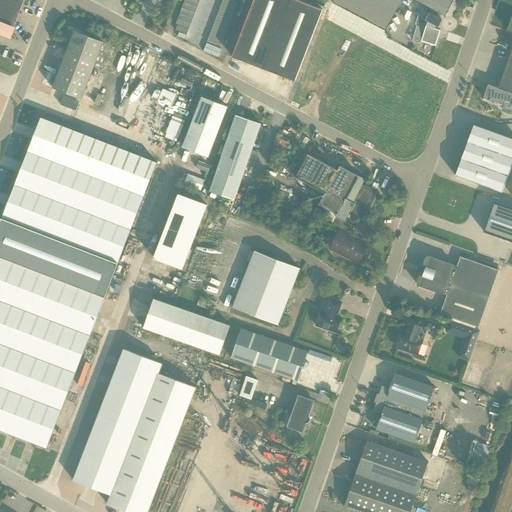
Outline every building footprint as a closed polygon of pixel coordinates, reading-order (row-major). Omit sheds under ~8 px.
[(22,0),(0,0),(0,33),(8,37),(22,0)] [(235,2),(229,0),(222,0),(222,3),(235,8),(237,3),(235,2)] [(323,9),(298,0),(253,0),(232,56),(295,81),(323,9)] [(339,0),(335,12),(354,19),(353,21),(372,28),(372,30),(390,36),(403,0),(405,0),(427,8),(435,11),(446,15),(451,0),(339,0)] [(197,7),(184,2),(182,7),(195,12),(197,7)] [(235,8),(222,3),(219,9),(233,14),(235,8)] [(195,12),(182,7),(180,13),(193,18),(195,12)] [(413,37),(413,39),(414,42),(416,43),(419,43),(421,42),(422,40),(436,44),(440,30),(435,28),(436,25),(438,27),(442,20),(434,15),(435,11),(427,8),(426,11),(424,13),(419,12),(415,24),(417,25),(413,37)] [(233,14),(219,9),(217,14),(230,19),(233,14)] [(193,18),(180,13),(178,18),(191,23),(193,18)] [(230,19),(217,14),(215,20),(228,25),(230,19)] [(191,23),(178,18),(176,24),(177,25),(189,29),(191,23)] [(228,25),(215,20),(213,26),(226,31),(228,25)] [(177,25),(175,30),(187,35),(189,29),(177,25)] [(226,31),(213,26),(211,31),(224,36),(226,31)] [(81,99),(103,42),(75,31),(53,87),(81,99)] [(224,36),(211,31),(209,37),(222,42),(224,36)] [(222,42),(209,37),(207,42),(220,47),(222,42)] [(511,62),(508,61),(498,88),(488,84),(483,98),(503,105),(505,101),(511,103),(511,62)] [(227,106),(202,96),(182,147),(208,156),(227,106)] [(261,123),(236,115),(209,191),(234,200),(261,123)] [(0,223),(0,256),(62,280),(105,297),(118,262),(131,229),(144,196),(157,162),(41,117),(28,151),(15,184),(2,218),(0,223)] [(511,164),(511,138),(474,125),(455,175),(502,192),(511,164)] [(361,187),(359,189),(352,202),(346,198),(331,225),(340,230),(331,248),(358,262),(368,244),(350,235),(354,226),(346,221),(350,213),(363,220),(375,198),(376,195),(375,192),(373,190),(366,187),(363,187),(361,187)] [(207,205),(179,194),(154,257),(183,268),(207,205)] [(511,209),(494,203),(484,232),(511,241),(511,209)] [(278,324),(300,268),(255,250),(233,307),(278,324)] [(0,428),(47,447),(105,297),(0,256),(0,428)] [(457,266),(429,256),(419,286),(447,295),(440,313),(479,327),(499,270),(460,256),(457,266)] [(199,281),(186,277),(185,281),(198,285),(199,281)] [(220,354),(230,325),(154,298),(144,327),(220,354)] [(341,302),(330,298),(325,312),(321,310),(316,325),(337,332),(342,317),(337,316),(341,302)] [(428,322),(411,316),(407,327),(409,328),(407,333),(402,331),(396,346),(417,354),(428,322)] [(480,330),(450,319),(445,331),(464,338),(457,357),(469,361),(480,330)] [(298,380),(308,352),(241,329),(231,357),(298,380)] [(162,363),(124,349),(73,480),(111,494),(158,372),(162,363)] [(158,372),(111,494),(107,504),(129,511),(147,511),(196,387),(158,372)] [(374,411),(382,414),(376,429),(414,442),(434,387),(396,373),(391,388),(382,385),(374,411)] [(258,380),(246,376),(239,395),(251,399),(258,380)] [(314,400),(299,395),(288,426),(303,431),(306,423),(307,423),(308,422),(309,422),(310,421),(310,420),(310,419),(311,418),(310,417),(310,416),(309,415),(314,400)] [(410,511),(428,461),(368,440),(344,506),(361,511),(410,511)]
